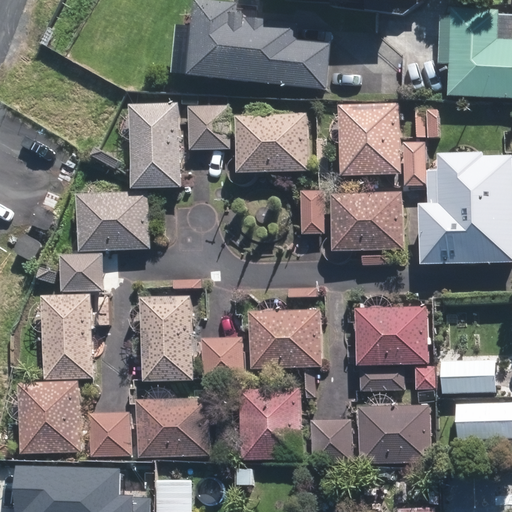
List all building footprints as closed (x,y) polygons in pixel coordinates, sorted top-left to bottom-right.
[(393,6),(419,6),(418,0),(272,0),(273,0),(303,1),(303,6),(393,8),(393,6)] [(236,7),(192,5),(187,83),(327,91),(330,47),(297,45),(298,28),(270,26),(270,25),(248,23),(246,23),(243,23),(243,20),(236,20),(236,7)] [(449,69),(448,101),(511,103),(511,19),(496,19),(497,16),(452,14),(451,22),(440,22),(438,68),(449,69)] [(177,107),(128,109),(131,194),(180,192),(177,107)] [(228,108),(188,108),(188,152),(228,152),(228,108)] [(398,108),(337,109),(339,179),(400,178),(398,108)] [(305,117),(235,120),(238,177),(308,175),(305,117)] [(425,145),(403,146),(405,189),(427,188),(425,145)] [(420,270),(511,267),(511,161),(483,162),(483,159),(437,160),(437,175),(427,175),(428,211),(418,211),(420,270)] [(324,193),(301,194),(302,236),(325,236),(324,193)] [(402,195),(329,197),(331,255),(404,253),(402,195)] [(80,255),(152,253),(150,196),(78,198),(80,255)] [(103,257),(62,258),(63,296),(104,295),(103,257)] [(361,258),(361,268),(392,267),(391,257),(361,258)] [(202,282),(174,282),(174,292),(202,292),(202,282)] [(317,290),(289,289),(289,301),(317,301),(317,290)] [(43,384),(94,382),(92,298),(41,300),(43,384)] [(191,301),(140,303),(143,387),(194,385),(191,301)] [(426,312),(354,312),(354,367),(426,367),(426,312)] [(320,315),(248,315),(249,372),(320,371),(320,315)] [(243,339),(201,340),(203,385),(245,383),(243,339)] [(496,396),(494,363),(441,365),(442,398),(496,396)] [(357,372),(358,393),(406,393),(406,371),(357,372)] [(17,386),(19,457),(81,456),(79,384),(17,386)] [(300,390),(238,393),(241,464),(303,461),(300,390)] [(209,401),(137,403),(139,461),(211,459),(209,401)] [(511,406),(456,409),(457,445),(511,442),(511,406)] [(431,466),(429,409),(357,411),(359,468),(431,466)] [(131,415),(89,416),(90,460),(132,459),(131,415)] [(350,422),(311,424),(313,467),(353,464),(350,422)] [(105,463),(10,464),(9,511),(116,511),(116,493),(105,493),(105,463)] [(250,489),(251,473),(238,473),(237,489),(250,489)] [(206,511),(207,482),(165,482),(164,511),(206,511)]
